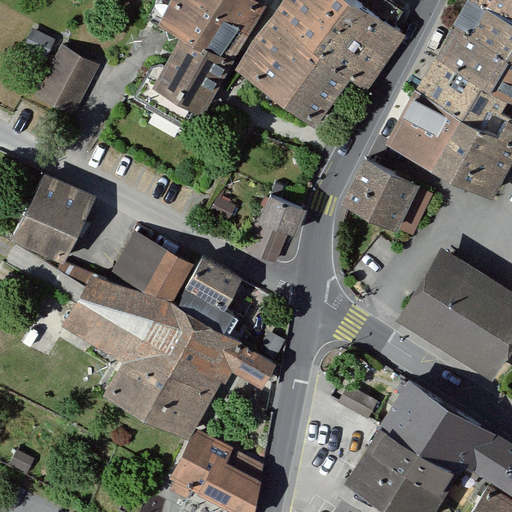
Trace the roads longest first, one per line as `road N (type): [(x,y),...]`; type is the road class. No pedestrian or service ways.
road 1 (unclassified): [(310,296),(0,135)]
road 2 (secondary): [(310,296),(327,200),(429,0)]
road 3 (tertiary): [(511,421),(310,296)]
road 4 (secondary): [(268,511),(310,296)]
